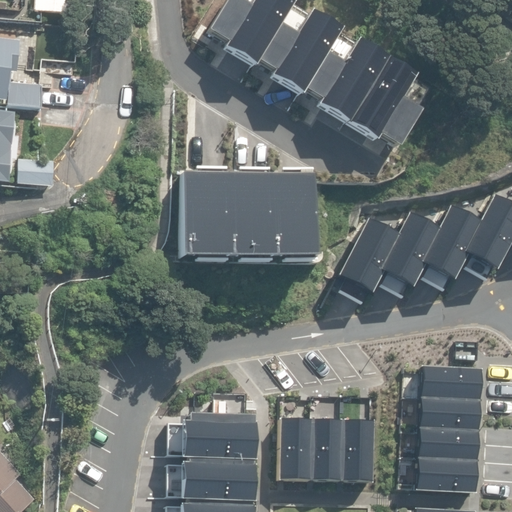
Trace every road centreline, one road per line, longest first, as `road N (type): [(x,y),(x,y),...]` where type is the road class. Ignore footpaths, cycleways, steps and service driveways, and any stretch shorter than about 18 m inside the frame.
road 1 (residential): [(511,286),(448,314),(221,349),(142,365),(126,378)]
road 2 (residential): [(326,155),(185,65),(168,0)]
road 3 (residential): [(76,171),(101,122),(111,0)]
road 4 (residential): [(126,378),(112,511)]
